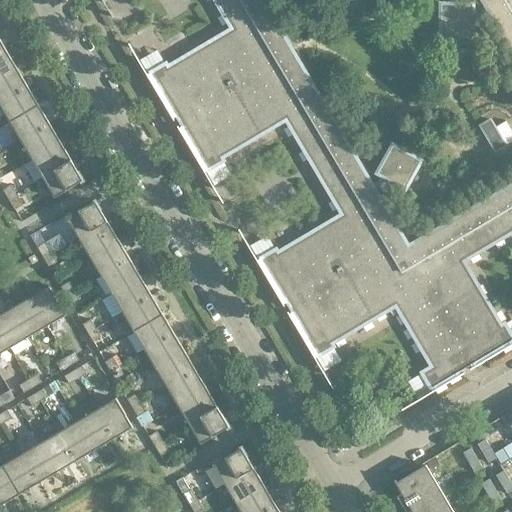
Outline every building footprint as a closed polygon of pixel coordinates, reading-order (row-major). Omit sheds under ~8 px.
[(511,0),(214,0),(232,29),(260,76),(286,120),(342,214),(369,261),(396,306),(464,261),(511,232),(511,0)] [(260,76),(232,29),(168,66),(166,63),(147,75),(176,125),(260,76)] [(7,59),(2,51),(0,52),(0,77),(16,67),(10,57),(7,59)] [(23,78),(16,67),(0,77),(0,102),(24,88),(19,80),(23,78)] [(286,120),(260,76),(176,125),(205,172),(224,161),(222,158),(286,120)] [(29,96),(24,88),(0,102),(0,105),(10,122),(38,105),(32,94),(29,96)] [(45,116),(38,105),(10,122),(21,141),(46,126),(41,118),(45,116)] [(51,134),(46,126),(21,141),(32,159),(61,142),(54,132),(51,134)] [(67,153),(61,142),(32,159),(43,178),(68,163),(63,155),(67,153)] [(73,171),(68,163),(43,178),(53,194),(53,195),(55,198),(71,188),(71,187),(83,180),(77,169),(73,171)] [(11,185),(3,190),(8,199),(16,194),(11,185)] [(23,205),(16,194),(8,199),(15,210),(23,205)] [(103,213),(96,201),(84,209),(84,208),(67,218),(69,222),(69,221),(79,238),(104,223),(99,215),(103,213)] [(369,261),(342,214),(278,252),(276,249),(257,261),(286,310),(369,261)] [(109,231),(104,223),(79,238),(90,256),(118,240),(112,229),(109,231)] [(125,250),(118,240),(90,256),(101,275),(126,260),(121,252),(125,250)] [(45,243),(37,247),(44,259),(52,254),(45,243)] [(34,254),(33,255),(28,258),(32,265),(38,261),(34,254)] [(57,263),(52,254),(44,259),(49,268),(57,263)] [(131,268),(126,260),(101,275),(112,294),(140,277),(134,266),(131,268)] [(396,306),(369,261),(286,310),(315,358),(334,347),(332,344),(396,306)] [(501,325),(464,261),(396,306),(431,367),(421,372),(433,392),(511,345),(511,335),(505,323),(501,325)] [(147,287),(140,277),(112,294),(123,312),(148,297),(143,289),(147,287)] [(68,282),(60,287),(66,296),(74,291),(68,282)] [(56,298),(49,286),(38,293),(40,296),(32,301),(47,326),(63,316),(63,317),(67,315),(57,298),(56,298)] [(79,300),(74,291),(66,296),(71,305),(79,300)] [(153,305),(148,297),(123,312),(134,331),(163,314),(156,303),(153,305)] [(47,326),(32,301),(23,306),(21,302),(11,309),(28,337),(47,326)] [(28,337),(11,309),(1,315),(3,318),(0,319),(0,332),(9,348),(28,337)] [(169,325),(163,314),(134,331),(145,350),(170,335),(165,327),(169,325)] [(90,319),(82,324),(88,333),(96,328),(90,319)] [(101,337),(96,328),(88,333),(93,342),(101,337)] [(0,353),(9,348),(0,332),(0,353)] [(175,343),(170,335),(145,350),(156,368),(185,352),(179,341),(175,343)] [(74,352),(65,358),(70,366),(79,360),(74,352)] [(191,362),(185,352),(156,368),(167,387),(192,372),(188,364),(191,362)] [(113,357),(105,362),(110,371),(118,366),(113,357)] [(70,366),(65,358),(56,363),(61,371),(70,366)] [(87,373),(82,365),(73,371),(78,379),(87,373)] [(123,375),(118,366),(110,371),(115,380),(123,375)] [(78,379),(73,371),(64,376),(69,384),(78,379)] [(197,380),(192,372),(167,387),(178,406),(207,389),(201,378),(197,380)] [(37,374),(28,380),(33,388),(42,382),(37,374)] [(33,388),(28,380),(19,385),(24,393),(33,388)] [(49,395),(45,388),(36,393),(41,401),(49,395)] [(213,399),(207,389),(178,406),(189,424),(214,409),(210,401),(213,399)] [(41,401),(36,393),(27,398),(32,406),(41,401)] [(135,394),(127,399),(132,408),(140,403),(135,394)] [(113,400),(96,410),(111,435),(119,430),(121,434),(133,427),(126,415),(116,398),(113,400)] [(145,412),(140,403),(132,408),(137,417),(145,412)] [(219,417),(214,409),(189,424),(199,441),(201,444),(218,434),(217,434),(229,427),(223,415),(219,417)] [(12,418),(8,410),(0,414),(0,417),(3,423),(12,418)] [(111,435),(96,410),(78,421),(95,450),(105,443),(103,440),(111,435)] [(95,450),(78,421),(59,432),(74,457),(82,452),(84,456),(95,450)] [(157,431),(149,436),(154,445),(162,440),(157,431)] [(74,457),(59,432),(41,443),(57,472),(68,466),(66,462),(74,457)] [(475,440),(482,452),(490,447),(483,435),(475,440)] [(169,452),(162,440),(154,445),(161,456),(169,452)] [(511,456),(511,442),(494,453),(500,464),(511,456)] [(57,472),(41,443),(22,454),(37,479),(45,475),(47,478),(57,472)] [(461,448),(468,460),(475,456),(468,444),(461,448)] [(497,459),(490,447),(482,452),(489,464),(497,459)] [(249,459),(242,448),(230,455),(213,465),(215,468),(225,484),(250,469),(245,461),(249,459)] [(37,479),(22,454),(3,465),(20,494),(31,488),(29,484),(37,479)] [(482,468),(475,456),(468,460),(475,472),(482,468)] [(20,494),(3,465),(0,467),(0,501),(7,497),(9,500),(20,494)] [(405,499),(412,511),(419,511),(445,497),(426,465),(397,482),(396,480),(394,481),(403,495),(400,497),(402,501),(405,499)] [(494,472),(502,484),(509,480),(502,468),(494,472)] [(255,477),(250,469),(225,484),(236,503),(264,486),(258,475),(255,477)] [(480,481),(487,493),(495,488),(488,476),(480,481)] [(183,494),(190,489),(183,478),(176,482),(183,494)] [(511,494),(511,484),(509,480),(502,484),(509,496),(511,494)] [(271,496),(264,486),(236,503),(241,511),(262,511),(272,507),(267,498),(271,496)] [(502,500),(495,488),(487,493),(494,505),(502,500)] [(190,489),(183,494),(190,505),(198,500),(191,489),(190,489)] [(453,511),(445,497),(419,511),(453,511)] [(198,511),(203,509),(198,500),(190,505),(193,511),(198,511)]
